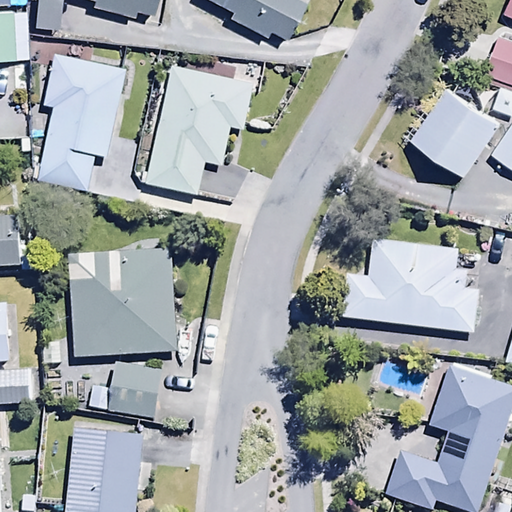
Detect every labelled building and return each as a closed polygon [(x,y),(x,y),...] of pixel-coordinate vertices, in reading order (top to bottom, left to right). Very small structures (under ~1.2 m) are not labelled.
[(60,0),(36,0),(33,30),(57,32),(60,0)] [(78,0),(94,4),(93,9),(133,20),(135,14),(152,19),(157,0),(78,0)] [(312,0),(202,0),(230,16),(227,20),(265,41),(270,34),(287,44),(312,0)] [(0,64),(28,63),(24,15),(0,16),(0,64)] [(511,46),(498,42),(486,79),(511,87),(511,46)] [(96,159),(106,162),(125,72),(55,57),(45,105),(55,107),(39,185),(88,196),(96,159)] [(171,69),(147,190),(231,207),(247,174),(223,166),(231,129),(246,132),(255,85),(171,69)] [(501,129),(449,89),(410,139),(462,179),(501,129)] [(511,128),(491,156),(511,172),(511,128)] [(17,220),(0,220),(0,270),(20,269),(17,220)] [(348,277),(342,320),(473,338),(479,293),(466,291),(468,275),(456,273),(458,253),(374,241),(368,280),(348,277)] [(171,251),(69,258),(75,361),(178,355),(171,251)] [(0,307),(0,366),(11,366),(10,307),(0,307)] [(91,388),(87,409),(155,423),(165,373),(117,364),(111,392),(91,388)] [(430,511),(434,503),(458,511),(477,511),(511,414),(511,388),(450,366),(429,428),(448,434),(437,465),(401,452),(385,497),(428,511),(430,511)] [(0,407),(29,407),(28,372),(0,372),(0,407)] [(139,511),(148,436),(76,427),(65,511),(139,511)]
